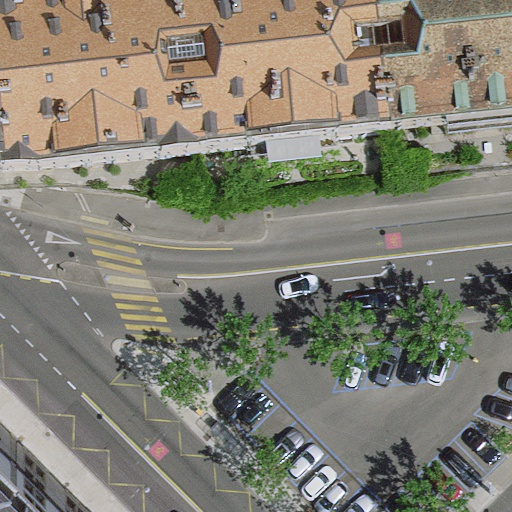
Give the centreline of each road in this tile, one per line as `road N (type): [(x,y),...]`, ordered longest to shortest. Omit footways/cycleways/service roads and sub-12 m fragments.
road 1 (tertiary): [(0,281),(58,274),(207,286),(511,258)]
road 2 (tertiary): [(0,304),(201,511)]
